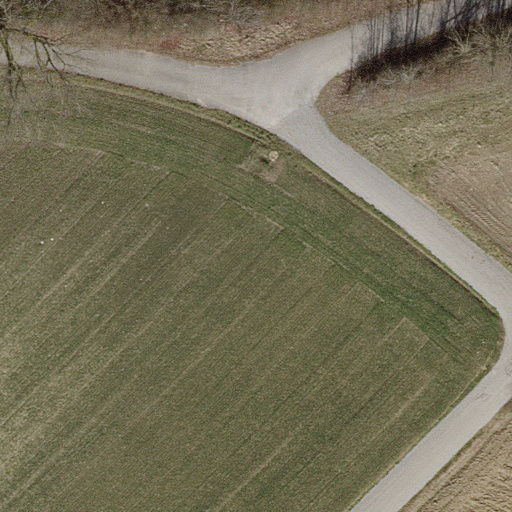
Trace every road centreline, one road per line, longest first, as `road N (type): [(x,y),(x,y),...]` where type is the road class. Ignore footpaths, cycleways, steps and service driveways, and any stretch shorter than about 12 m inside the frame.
road 1 (track): [(511,296),(324,147),(236,90)]
road 2 (track): [(487,0),(236,90)]
road 3 (track): [(236,90),(0,45)]
road 4 (track): [(511,377),(381,511)]
